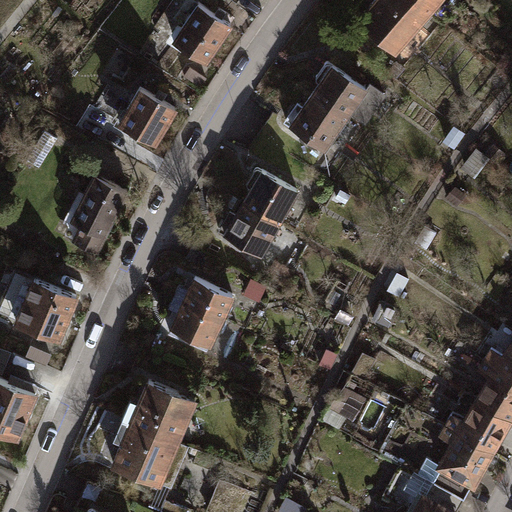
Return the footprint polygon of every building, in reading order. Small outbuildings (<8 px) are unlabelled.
[(362,19),(356,26),(396,58),(400,53),(408,59),(419,46),(411,39),(421,26),(388,0),(369,0),(358,15),(362,19)] [(388,0),(421,26),(441,0),(388,0)] [(172,41),(208,64),(233,27),(197,3),(172,41)] [(328,63),(308,94),(348,120),(350,117),(368,129),(389,98),(371,86),(368,90),(328,63)] [(399,63),(394,70),(403,77),(408,70),(399,63)] [(114,125),(156,151),(179,112),(138,87),(114,125)] [(296,102),(283,121),(327,151),(348,120),(308,94),(300,105),(296,102)] [(468,137),(455,129),(445,144),(458,152),(468,137)] [(57,143),(44,136),(27,166),(37,171),(40,173),(57,143)] [(258,171),(240,204),(284,227),(302,194),(258,171)] [(69,247),(97,260),(129,195),(88,175),(64,224),(78,230),(69,247)] [(240,204),(223,237),(267,260),(284,227),(240,204)] [(18,324),(59,342),(79,295),(37,278),(18,324)] [(179,291),(174,303),(223,326),(235,300),(193,280),(186,295),(179,291)] [(267,290),(252,284),(245,299),(260,306),(267,290)] [(176,316),(169,332),(211,352),(223,326),(174,303),(169,313),(176,316)] [(511,381),(511,335),(498,359),(488,353),(482,363),(511,381)] [(340,360),(326,353),(317,371),(330,378),(340,360)] [(511,424),(511,422),(511,381),(482,363),(475,373),(485,379),(471,402),(511,424)] [(0,427),(20,436),(38,392),(0,376),(0,427)] [(124,401),(116,421),(181,446),(198,403),(141,381),(132,405),(124,401)] [(368,403),(343,390),(332,411),(356,424),(368,403)] [(493,458),(511,424),(471,402),(459,423),(447,417),(440,430),(493,458)] [(115,447),(107,467),(172,493),(189,450),(181,446),(116,421),(106,443),(115,447)] [(475,491),(493,458),(440,430),(434,441),(447,448),(437,466),(426,461),(417,477),(464,502),(471,488),(475,491)] [(402,511),(458,511),(464,502),(417,477),(403,470),(388,498),(405,507),(402,511)] [(221,483),(209,511),(255,511),(261,499),(221,483)]
